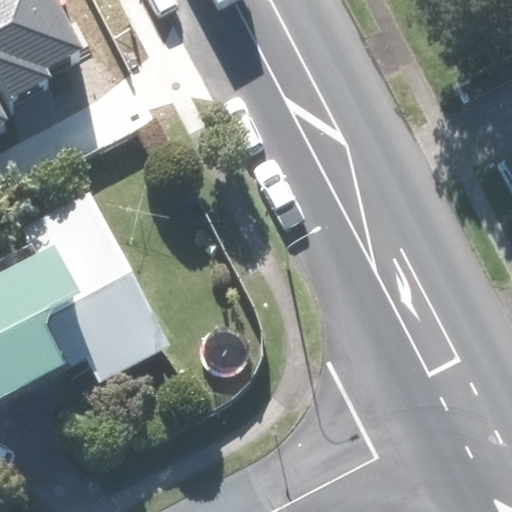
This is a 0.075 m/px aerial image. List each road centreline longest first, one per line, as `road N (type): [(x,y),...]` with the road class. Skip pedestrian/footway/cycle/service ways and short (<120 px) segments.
road 1 (secondary): [(243,0),(468,431)]
road 2 (residential): [(468,431),(308,511)]
